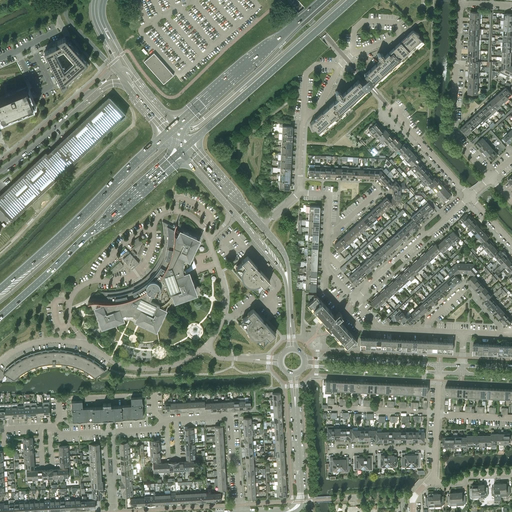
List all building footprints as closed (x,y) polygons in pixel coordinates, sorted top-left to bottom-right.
[(377,54),(377,55),(378,56),(376,57),(380,61),(380,62),(377,64),(376,63),(377,64),(371,69),(370,69),(371,70),(365,75),(364,74),(367,78),(364,80),(369,85),(372,83),(374,85),(422,41),(417,36),(419,34),(412,30),(408,34),(410,35),(407,37),(406,36),(407,37),(401,42),(400,41),(400,42),(401,43),(395,48),(394,47),(395,48),(389,53),(388,52),(388,53),(389,53),(384,58),(382,56),(383,55),(381,53),(380,54),(380,53),(379,53),(379,52),(378,52),(378,53),(377,53),(377,54)] [(53,69),(54,70),(57,76),(60,81),(59,81),(63,88),(89,64),(65,37),(55,42),(51,44),(53,47),(44,51),(53,69)] [(144,62),(163,84),(173,75),(154,53),(144,62)] [(510,65),(511,62),(502,62),(502,63),(501,70),(510,65)] [(511,67),(511,65),(510,65),(501,70),(508,74),(507,76),(509,77),(510,75),(509,74),(511,67)] [(338,92),(338,91),(337,91),(337,90),(336,90),(336,91),(335,91),(335,92),(335,93),(336,94),(335,95),(337,97),(338,96),(340,98),(335,102),(334,101),(335,102),(329,108),(328,107),(329,108),(323,113),(322,112),(323,113),(317,118),(316,118),(317,119),(315,121),(314,120),(310,123),(313,130),(315,129),(320,134),(368,90),(366,88),(369,85),(364,80),(362,83),(358,79),(358,80),(359,81),(353,86),(352,85),(353,86),(347,91),(346,90),(346,91),(347,92),(344,94),(340,90),(338,92)] [(501,91),(507,97),(511,94),(506,87),(501,91)] [(33,105),(26,89),(0,99),(0,111),(2,117),(33,105)] [(497,94),(505,103),(509,99),(507,97),(501,91),(497,94)] [(493,98),(499,105),(501,106),(505,103),(497,94),(493,98)] [(0,207),(12,220),(126,114),(109,96),(67,135),(64,138),(61,140),(62,140),(48,153),(46,152),(4,191),(1,193),(0,194),(0,207)] [(489,102),(495,108),(499,105),(493,98),(489,102)] [(485,105),(493,114),(497,110),(495,108),(489,102),(485,105)] [(481,109),(487,116),(489,118),(493,114),(485,105),(481,109)] [(477,113),(483,119),(487,116),(481,109),(477,113)] [(473,116),(479,123),(481,125),(485,121),(483,119),(477,113),(473,116)] [(469,120),(475,127),(479,123),(473,116),(469,120)] [(465,124),(471,130),(475,127),(469,120),(465,124)] [(371,135),(380,126),(379,125),(378,125),(375,122),(375,123),(373,121),(369,124),(371,127),(368,129),(370,130),(369,133),(371,135)] [(471,130),(465,124),(461,127),(462,128),(460,130),(466,136),(468,135),(467,134),(471,130)] [(282,127),(282,132),(282,133),(292,133),(292,126),(282,126),(282,125),(279,125),(279,127),(282,127)] [(380,126),(371,135),(373,137),(375,136),(376,138),(378,136),(383,131),(381,129),(381,128),(381,127),(380,126)] [(378,136),(379,137),(378,139),(380,142),(390,133),(389,132),(388,132),(387,132),(385,129),(383,131),(378,136)] [(282,133),(282,132),(279,132),(279,134),(282,134),(281,139),(281,140),(292,140),(292,133),(282,133)] [(390,133),(380,142),(382,144),(384,143),(386,144),(388,143),(387,143),(393,138),(390,135),(391,135),(391,134),(390,133)] [(509,144),(511,141),(511,137),(508,133),(503,137),(502,139),(505,142),(507,141),(509,144)] [(390,148),(399,140),(398,138),(397,138),(397,139),(394,136),(393,138),(387,143),(388,143),(389,144),(388,146),(390,148)] [(479,147),(486,141),(482,137),(476,143),(479,147)] [(281,141),(281,146),(281,147),(291,147),(292,140),(281,140),(281,139),(279,139),(279,140),(281,141)] [(402,145),(402,144),(400,142),(400,141),(399,140),(390,148),(392,151),(394,150),(395,151),(397,150),(397,149),(402,145)] [(479,147),(483,151),(490,145),(486,141),(479,147)] [(401,154),(409,146),(408,145),(407,145),(406,146),(404,143),(402,144),(402,145),(397,149),(397,150),(401,154)] [(483,151),(487,155),(493,149),(490,145),(483,151)] [(281,147),(281,146),(278,146),(278,147),(281,148),(281,153),(281,154),(291,154),(291,147),(281,147)] [(405,158),(412,152),(409,149),(410,149),(410,148),(409,146),(401,154),(405,158)] [(497,154),(493,149),(487,155),(491,160),(494,157),(497,154)] [(408,162),(416,155),(415,154),(414,154),(412,152),(405,158),(403,160),(407,164),(408,162)] [(281,154),(280,160),(280,161),(291,161),(291,154),(281,154),(281,153),(278,153),(278,154),(281,154)] [(418,162),(420,160),(417,158),(417,157),(417,156),(416,155),(408,162),(412,166),(418,162)] [(280,161),(280,167),(290,168),(291,161),(280,161),(280,160),(278,160),(278,161),(280,161)] [(410,168),(414,172),(422,165),(421,164),(420,164),(418,162),(412,166),(410,168)] [(414,172),(418,176),(425,170),(423,168),(423,167),(423,166),(422,165),(414,172)] [(280,168),(280,174),(290,175),(290,168),(280,167),(277,167),(277,168),(280,168)] [(380,168),(374,168),(373,178),(377,178),(382,168),(380,168)] [(377,178),(379,181),(387,174),(383,170),(382,168),(377,178)] [(418,176),(422,181),(430,173),(429,172),(428,172),(427,173),(425,170),(418,176)] [(280,175),(279,180),(279,181),(290,182),(290,175),(280,174),(277,173),(277,175),(280,175)] [(426,185),(428,184),(428,183),(433,179),(433,178),(431,176),(431,175),(430,173),(422,181),(420,182),(424,187),(426,185)] [(389,177),(387,174),(379,181),(383,185),(391,178),(390,177),(389,177)] [(431,189),(432,188),(431,188),(439,180),(438,179),(437,179),(434,177),(433,178),(433,179),(428,183),(428,184),(429,185),(428,186),(431,189)] [(387,189),(390,186),(393,183),(391,180),(392,179),(391,178),(383,185),(387,189)] [(289,189),(290,182),(279,181),(279,180),(277,180),(276,182),(279,182),(279,188),(289,189)] [(431,188),(432,188),(435,192),(442,185),(440,183),(440,181),(439,180),(431,188)] [(390,186),(393,189),(400,186),(395,181),(393,183),(390,186)] [(435,192),(439,196),(447,189),(446,188),(445,188),(442,185),(435,192)] [(448,190),(447,189),(439,196),(443,200),(447,197),(448,199),(451,196),(450,194),(448,191),(448,190)] [(389,201),(389,200),(386,197),(382,201),(388,208),(392,204),(389,201)] [(392,198),(389,200),(389,201),(392,204),(394,206),(400,201),(392,198)] [(421,204),(423,206),(430,213),(434,209),(426,200),(421,204)] [(382,201),(378,204),(384,211),(388,208),(382,201)] [(384,211),(378,204),(374,208),(380,215),(384,211)] [(423,206),(419,209),(426,217),(430,213),(423,206)] [(374,208),(370,212),(376,218),(380,215),(374,208)] [(426,217),(419,209),(415,213),(422,221),(426,217)] [(376,218),(370,212),(366,215),(372,222),(376,218)] [(411,217),(412,219),(413,218),(417,224),(418,223),(418,224),(422,221),(415,213),(411,217)] [(463,222),(467,226),(474,219),(472,217),(471,218),(469,215),(468,217),(465,214),(458,221),(461,223),(463,222)] [(372,222),(366,215),(362,219),(368,226),(372,222)] [(413,218),(412,219),(409,222),(415,230),(420,226),(418,224),(418,223),(417,224),(413,218)] [(368,226),(362,219),(358,223),(364,229),(368,226)] [(467,226),(471,230),(477,224),(476,222),(476,221),(474,219),(467,226)] [(164,308),(160,306),(161,306),(163,305),(164,305),(165,304),(166,304),(167,303),(168,302),(168,301),(169,300),(170,299),(171,298),(171,297),(172,296),(173,295),(174,300),(176,301),(194,294),(195,290),(190,274),(186,272),(184,273),(183,269),(184,268),(185,268),(185,267),(185,266),(185,265),(185,264),(185,263),(184,263),(184,262),(183,262),(185,258),(186,259),(191,257),(198,242),(197,238),(183,231),(179,232),(177,236),(174,234),(174,231),(174,229),(175,228),(175,227),(163,221),(162,221),(163,223),(163,225),(163,226),(164,229),(164,230),(164,232),(164,233),(164,236),(164,238),(164,240),(164,243),(163,245),(163,247),(162,249),(162,251),(161,253),(161,255),(160,257),(159,258),(158,260),(157,262),(156,264),(155,266),(154,267),(153,269),(151,271),(150,272),(149,274),(147,275),(146,277),(144,278),(143,280),(141,281),(139,282),(138,283),(136,284),(134,285),(133,286),(131,287),(129,287),(127,288),(125,289),(123,289),(122,290),(120,290),(118,291),(116,291),(114,291),(112,292),(110,292),(107,292),(105,292),(103,291),(101,291),(101,292),(102,292),(111,301),(107,301),(104,301),(101,301),(99,301),(101,304),(97,306),(95,310),(101,324),(105,326),(121,320),(123,316),(125,315),(126,313),(133,314),(134,315),(136,316),(136,317),(138,321),(153,328),(157,327),(165,310),(164,308)] [(409,222),(405,226),(411,233),(415,230),(409,222)] [(364,229),(358,223),(354,226),(360,233),(364,229)] [(471,230),(474,234),(482,227),(480,225),(479,226),(477,224),(471,230)] [(360,233),(354,226),(350,230),(356,237),(360,233)] [(411,233),(405,226),(401,229),(407,237),(411,233)] [(474,234),(478,239),(485,232),(483,231),(484,230),(482,227),(474,234)] [(401,229),(397,233),(403,240),(407,237),(401,229)] [(356,237),(350,230),(346,234),(352,240),(356,237)] [(449,234),(457,243),(458,242),(460,241),(461,239),(453,231),(449,234)] [(478,239),(482,243),(487,238),(490,236),(487,234),(485,232),(478,239)] [(403,240),(397,233),(393,237),(399,244),(403,240)] [(352,240),(346,234),(342,237),(348,244),(352,240)] [(445,238),(451,245),(453,246),(457,243),(449,234),(445,238)] [(133,240),(136,245),(130,248),(135,254),(137,253),(138,254),(146,248),(139,236),(133,240)] [(338,241),(344,248),(348,244),(342,237),(338,241)] [(393,237),(389,240),(395,248),(399,244),(393,237)] [(445,238),(441,242),(447,248),(451,245),(445,238)] [(480,244),(484,249),(492,242),(490,239),(489,240),(487,238),(482,243),(480,244)] [(395,248),(389,240),(384,244),(391,251),(395,248)] [(344,248),(338,241),(334,245),(337,248),(336,248),(339,251),(340,251),(344,248)] [(443,252),(447,248),(441,242),(437,245),(442,250),(441,250),(443,252)] [(484,249),(488,253),(495,247),(493,245),(494,244),(492,242),(484,249)] [(433,244),(431,246),(438,254),(441,250),(442,250),(437,245),(436,243),(434,245),(433,244)] [(384,244),(380,248),(387,255),(391,251),(384,244)] [(434,258),(438,254),(431,246),(428,248),(429,249),(427,251),(434,258)] [(492,257),(494,256),(499,250),(497,248),(496,249),(495,247),(488,253),(492,257)] [(387,255),(380,248),(376,251),(383,259),(387,255)] [(494,256),(497,260),(505,253),(503,250),(502,251),(500,249),(499,250),(494,256)] [(376,251),(372,255),(379,262),(383,259),(376,251)] [(425,252),(423,254),(430,261),(434,258),(427,251),(426,252),(425,252)] [(139,263),(130,253),(123,259),(132,269),(139,263)] [(379,262),(372,255),(371,253),(367,257),(368,258),(375,266),(379,262)] [(497,260),(501,264),(508,258),(506,256),(507,255),(505,253),(497,260)] [(426,265),(430,261),(423,254),(420,256),(421,256),(419,258),(426,265)] [(242,262),(235,267),(241,276),(241,277),(242,278),(242,279),(243,280),(243,281),(244,281),(245,280),(248,283),(247,284),(248,284),(249,285),(249,284),(257,291),(263,285),(264,286),(270,281),(261,271),(256,266),(247,256),(241,261),(242,262)] [(368,258),(364,262),(371,270),(375,266),(368,258)] [(417,259),(415,261),(422,268),(426,265),(419,258),(418,260),(417,259)] [(501,264),(505,268),(511,262),(511,260),(511,259),(510,260),(508,258),(501,264)] [(418,272),(422,268),(415,261),(412,263),(413,264),(411,265),(418,272)] [(120,262),(111,270),(114,273),(114,274),(115,273),(123,265),(121,263),(120,262)] [(371,270),(364,262),(360,266),(367,273),(371,270)] [(450,269),(455,274),(457,276),(460,273),(457,263),(450,269)] [(460,273),(464,273),(465,264),(457,263),(460,273)] [(464,273),(469,273),(473,264),(465,264),(464,273)] [(469,273),(472,276),(472,277),(475,274),(479,270),(473,264),(469,273)] [(409,266),(407,268),(414,276),(418,272),(411,265),(410,267),(409,266)] [(360,266),(356,269),(363,277),(367,273),(360,266)] [(414,276),(407,268),(404,270),(405,271),(403,273),(410,279),(414,276)] [(356,269),(352,273),(359,280),(363,277),(356,269)] [(355,284),(359,280),(352,273),(348,277),(349,277),(348,278),(351,281),(351,280),(355,284)] [(401,273),(399,275),(406,283),(410,279),(403,273),(402,274),(401,273)] [(455,274),(451,277),(456,283),(460,280),(457,276),(455,274)] [(468,280),(471,284),(478,278),(475,274),(472,277),(472,276),(468,280)] [(406,283),(399,275),(396,277),(397,278),(395,280),(402,287),(406,283)] [(450,276),(446,280),(452,287),(456,283),(451,277),(450,276)] [(471,284),(475,288),(482,282),(478,278),(471,284)] [(393,281),(391,283),(398,290),(402,287),(395,280),(394,282),(393,281)] [(452,287),(446,280),(442,283),(448,291),(452,287)] [(475,288),(479,292),(486,286),(482,282),(475,288)] [(398,290),(391,283),(388,285),(389,285),(387,287),(394,294),(398,290)] [(442,283),(438,287),(444,294),(448,291),(442,283)] [(479,292),(482,296),(489,290),(486,286),(479,292)] [(385,288),(383,290),(390,297),(394,294),(387,287),(386,289),(385,288)] [(444,294),(438,287),(434,290),(440,298),(444,294)] [(390,297),(383,290),(380,292),(381,293),(379,294),(386,301),(390,297)] [(434,290),(430,294),(436,301),(440,298),(434,290)] [(482,296),(486,300),(491,296),(493,294),(489,290),(482,296)] [(310,301),(307,304),(313,309),(317,315),(322,320),(323,321),(325,323),(327,325),(329,328),(331,329),(331,330),(332,331),(337,336),(342,341),(347,347),(349,344),(352,347),(353,347),(356,347),(357,339),(356,339),(351,333),(346,328),(341,322),(340,322),(340,321),(338,320),(337,319),(338,318),(339,318),(342,316),(341,315),(342,315),(342,314),(339,312),(338,312),(335,315),(335,316),(334,315),(332,313),(332,312),(331,312),(326,307),(322,301),(317,296),(317,295),(308,294),(308,295),(308,298),(308,299),(310,301)] [(377,295),(375,297),(382,305),(386,301),(379,294),(378,296),(377,295)] [(436,301),(430,294),(426,298),(432,305),(436,301)] [(484,302),(488,306),(495,300),(491,296),(486,300),(484,302)] [(382,305),(375,297),(372,299),(373,300),(371,302),(377,308),(382,305)] [(422,301),(423,303),(428,309),(432,305),(426,298),(422,301)] [(488,306),(492,310),(498,304),(495,300),(488,306)] [(428,309),(423,303),(419,306),(424,312),(428,309)] [(492,310),(495,314),(502,308),(498,304),(492,310)] [(419,306),(415,310),(420,316),(424,312),(419,306)] [(248,315),(241,319),(247,328),(247,329),(247,330),(248,331),(248,332),(249,333),(250,334),(251,333),(253,335),(252,336),(253,336),(254,337),(255,337),(263,344),(269,337),(270,338),(275,333),(266,323),(262,318),(253,308),(247,314),(248,315)] [(495,314),(499,318),(506,312),(502,308),(495,314)] [(415,310),(414,309),(410,313),(411,314),(416,320),(420,316),(415,310)] [(407,317),(401,311),(395,317),(400,323),(402,321),(403,321),(405,320),(406,321),(408,319),(407,317)] [(499,318),(502,322),(509,316),(506,312),(499,318)] [(411,314),(407,317),(408,319),(412,323),(416,320),(411,314)] [(506,326),(511,322),(511,320),(511,318),(509,316),(502,322),(506,326)] [(52,350),(52,351),(49,351),(47,351),(45,352),(43,352),(40,352),(38,353),(36,353),(34,354),(32,355),(30,356),(27,356),(25,357),(23,358),(21,359),(19,360),(17,361),(16,363),(14,364),(12,365),(10,367),(8,368),(7,370),(5,371),(3,373),(9,377),(7,379),(11,381),(12,379),(14,380),(15,378),(17,377),(18,376),(19,375),(21,374),(23,373),(24,372),(26,371),(28,370),(30,369),(32,368),(34,367),(36,366),(38,366),(40,365),(42,365),(44,364),(46,364),(46,365),(47,365),(47,366),(48,366),(49,366),(50,366),(51,366),(51,365),(52,365),(52,363),(55,363),(55,364),(56,365),(57,365),(57,366),(58,366),(59,366),(60,366),(60,365),(61,365),(61,364),(64,364),(66,364),(68,364),(70,365),(72,365),(74,366),(76,367),(78,367),(80,368),(82,369),(84,370),(86,371),(87,372),(89,373),(91,375),(93,376),(94,377),(94,378),(105,371),(105,370),(103,369),(101,367),(100,366),(98,364),(96,363),(94,362),(92,361),(90,360),(88,359),(86,358),(84,357),(82,356),(80,355),(78,354),(76,354),(73,353),(71,353),(69,352),(67,352),(65,351),(62,351),(60,351),(58,351),(55,351),(55,350),(52,350)] [(331,390),(331,380),(325,380),(325,381),(323,381),(323,385),(325,385),(325,387),(322,387),(322,392),(331,392),(331,390)] [(82,420),(87,420),(91,420),(94,420),(96,419),(105,419),(108,420),(110,419),(119,418),(122,419),(124,418),(133,417),(136,418),(138,417),(143,417),(142,406),(142,405),(142,404),(143,404),(142,401),(142,397),(131,397),(131,405),(111,406),(111,403),(108,403),(106,403),(103,403),(103,406),(83,408),(82,400),(71,401),(71,405),(71,408),(72,408),(72,409),(72,410),(72,421),(77,421),(80,421),(82,420)] [(387,466),(387,454),(386,454),(384,454),(383,454),(383,455),(381,455),(381,453),(378,453),(377,453),(378,465),(378,467),(379,467),(381,467),(381,466),(387,466)] [(387,454),(387,466),(393,466),(393,467),(392,467),(394,467),(396,467),(396,465),(396,453),(395,453),(392,453),(392,455),(390,455),(390,454),(387,454)] [(405,466),(411,466),(411,454),(410,454),(408,454),(407,454),(407,455),(405,455),(405,453),(402,453),(401,453),(402,465),(402,467),(403,467),(405,467),(405,466)] [(411,454),(411,466),(417,466),(417,467),(416,467),(418,467),(420,467),(420,465),(420,453),(419,453),(416,453),(416,455),(414,455),(414,454),(411,454)] [(363,468),(363,457),(362,457),(360,457),(357,457),(357,456),(354,456),(354,455),(354,468),(354,470),(356,470),(357,470),(357,469),(357,468),(363,468)] [(363,457),(363,468),(369,468),(369,469),(368,469),(368,470),(370,470),(372,470),(372,468),(372,467),(372,464),(372,455),(372,456),(368,456),(369,456),(369,457),(366,457),(363,457)] [(333,470),(339,470),(339,458),(338,458),(336,458),(336,459),(333,459),(333,457),(330,457),(329,457),(330,469),(330,471),(332,471),(333,471),(333,470)] [(339,458),(339,470),(345,470),(345,471),(346,471),(348,471),(348,469),(348,457),(344,457),(345,457),(345,459),(342,459),(342,458),(339,458)] [(494,497),(501,496),(500,483),(494,484),(494,488),(491,488),(492,495),(494,497)] [(507,483),(500,483),(501,496),(508,496),(509,494),(510,494),(509,487),(507,487),(506,483),(507,483)] [(485,484),(478,485),(479,498),(486,497),(487,495),(488,495),(488,488),(485,489),(484,485),(485,485),(485,484)] [(479,498),(478,485),(472,485),(472,489),(469,489),(470,496),(472,498),(479,498)] [(457,505),(456,492),(450,493),(450,497),(447,497),(448,504),(450,506),(457,505)] [(456,492),(457,505),(464,505),(465,503),(466,503),(465,496),(462,496),(462,492),(463,492),(456,492)] [(441,493),(434,494),(435,507),(442,506),(443,504),(444,504),(443,497),(441,497),(440,494),(441,494),(441,493)] [(435,507),(434,494),(428,494),(428,498),(425,498),(426,505),(428,507),(435,507)]
